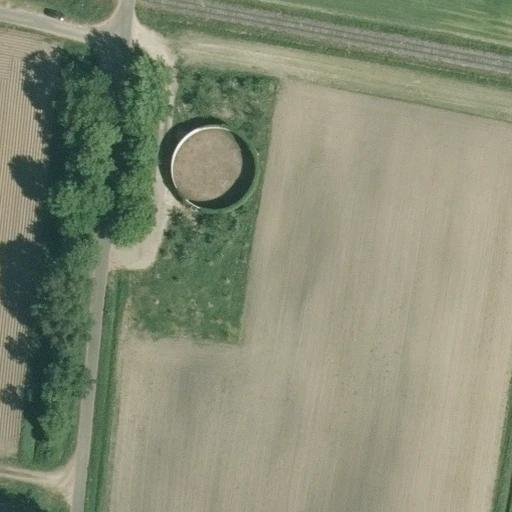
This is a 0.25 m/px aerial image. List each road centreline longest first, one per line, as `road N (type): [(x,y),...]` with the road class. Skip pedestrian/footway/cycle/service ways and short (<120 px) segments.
road 1 (unclassified): [(128,28),(81,511)]
road 2 (unclassified): [(0,4),(128,28)]
